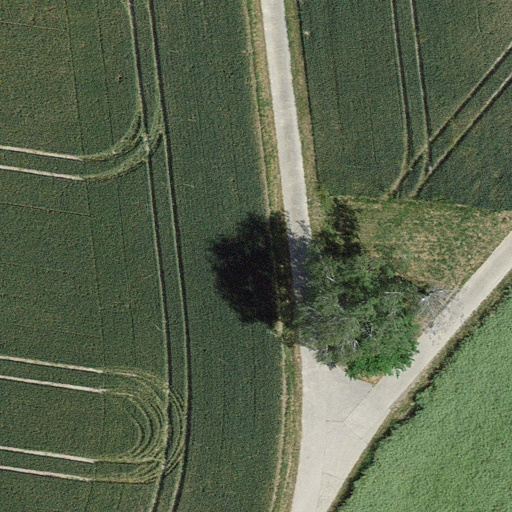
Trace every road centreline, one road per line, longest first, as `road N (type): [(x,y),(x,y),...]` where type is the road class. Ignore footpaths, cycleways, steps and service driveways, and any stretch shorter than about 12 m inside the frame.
road 1 (track): [(332,477),(273,0)]
road 2 (track): [(511,251),(371,420),(312,511)]
